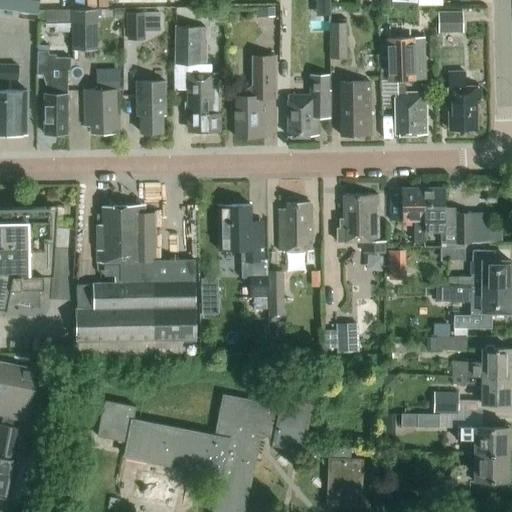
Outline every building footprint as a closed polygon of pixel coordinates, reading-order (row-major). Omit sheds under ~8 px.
[(0,0),(0,18),(44,21),(44,11),(34,10),(35,0),(0,0)] [(73,31),(73,48),(98,47),(97,8),(72,10),(73,31)] [(211,9),(211,21),(227,21),(227,9),(211,9)] [(72,10),(44,11),(44,21),(44,26),(55,26),(55,31),(73,31),(72,10)] [(438,12),(438,33),(463,32),(462,12),(438,12)] [(127,40),(144,40),(144,32),(144,13),(127,13),(127,40)] [(296,61),(297,20),(284,20),(283,61),(296,61)] [(346,23),(330,23),(330,59),(346,59),(346,23)] [(186,63),(186,73),(186,85),(187,90),(187,101),(184,103),(184,109),(187,110),(187,132),(217,132),(216,85),(216,73),(211,73),(199,73),(199,42),(205,42),(205,27),(176,26),(175,64),(186,63)] [(425,79),(424,37),(387,38),(388,80),(397,80),(397,94),(395,94),(396,134),(426,134),(425,94),(405,94),(404,80),(413,80),(413,79),(425,79)] [(47,88),(47,94),(44,94),(44,134),(67,134),(68,94),(67,94),(67,70),(70,70),(70,58),(56,58),(56,54),(48,54),(48,46),(37,46),(37,74),(43,74),(47,88)] [(264,136),(264,96),(277,96),(276,54),(251,54),(251,83),(243,92),(243,97),(235,97),(235,137),(264,136)] [(0,65),(0,79),(18,80),(18,66),(0,65)] [(466,72),(447,72),(448,131),(477,131),(476,102),(481,102),(480,87),(467,87),(466,72)] [(328,90),(327,75),(309,75),(310,96),(287,96),(288,136),(318,136),(318,118),(322,118),(322,115),(329,115),(329,90),(328,90)] [(136,81),(136,102),(136,116),(140,116),(140,133),(163,132),(162,116),(165,115),(165,101),(165,80),(136,81)] [(120,118),(119,81),(97,82),(97,90),(84,90),(85,127),(91,127),(91,133),(120,132),(120,118)] [(370,135),(370,95),(370,82),(340,83),(340,136),(370,135)] [(6,90),(6,134),(27,134),(27,90),(6,90)] [(402,189),(390,189),(390,200),(390,221),(414,221),(414,243),(424,243),(424,232),(424,188),(402,189)] [(424,188),(424,232),(440,232),(440,244),(455,244),(471,244),(471,213),(444,213),(444,188),(424,188)] [(337,243),(364,242),(364,253),(384,253),(384,242),(378,242),(378,195),(343,195),(344,220),(340,220),(340,229),(337,229),(337,243)] [(279,252),(312,252),(311,204),(305,204),(305,203),(286,204),(286,210),(279,210),(279,252)] [(250,205),(217,206),(218,250),(241,250),(242,280),(251,279),(266,279),(265,261),(264,261),(263,229),(251,229),(250,205)] [(74,309),(75,342),(196,342),(195,260),(155,260),(155,214),(145,214),(144,206),(102,206),(102,225),(97,225),(97,263),(120,263),(120,278),(114,278),(114,284),(92,284),(77,284),(77,309),(74,309)] [(11,289),(29,288),(44,288),(44,276),(54,276),(58,208),(0,208),(0,307),(7,309),(9,300),(11,289)] [(389,250),(390,280),(405,279),(405,250),(389,250)] [(448,285),(458,285),(458,286),(510,287),(510,261),(496,261),(496,252),(473,252),(473,262),(472,262),(471,277),(448,277),(448,285)] [(267,269),(268,298),(283,298),(282,269),(267,269)] [(218,277),(201,278),(201,296),(218,295),(218,277)] [(266,279),(251,279),(252,298),(266,297),(266,279)] [(448,286),(448,285),(435,285),(435,302),(472,302),(472,316),(454,316),(454,328),(491,328),(491,312),(510,312),(510,287),(458,286),(448,286)] [(357,323),(336,324),(336,345),(337,353),(358,352),(357,323)] [(466,335),(429,336),(429,348),(467,347),(466,335)] [(453,362),(453,376),(509,376),(510,349),(483,349),(482,362),(453,362)] [(15,479),(20,455),(38,458),(46,423),(38,422),(41,410),(30,408),(38,370),(0,362),(0,386),(1,387),(0,389),(0,414),(4,416),(0,437),(0,494),(4,495),(8,478),(15,479)] [(385,375),(385,386),(392,386),(396,382),(396,375),(385,375)] [(509,404),(509,376),(453,376),(452,384),(478,385),(482,386),(482,403),(509,404)] [(434,399),(433,412),(439,412),(457,413),(458,392),(434,391),(434,399)] [(280,511),(279,511),(278,511),(243,511),(259,434),(275,437),(273,444),(301,450),(311,400),(283,394),(280,407),(224,396),(216,436),(132,420),(134,406),(104,401),(97,436),(127,442),(125,456),(221,475),(213,511),(280,511)] [(433,412),(417,412),(417,413),(402,413),(401,425),(438,426),(439,412),(433,412)] [(473,454),(510,454),(510,426),(503,427),(503,428),(473,427),(473,428),(454,428),(454,439),(473,439),(473,454)] [(359,508),(361,463),(350,462),(351,449),(330,448),(328,507),(359,508)] [(468,494),(468,480),(473,481),(502,481),(502,482),(509,482),(510,454),(473,454),(473,469),(454,469),(453,480),(438,480),(438,479),(416,479),(416,493),(468,494)] [(110,497),(107,509),(117,511),(119,499),(110,497)]
